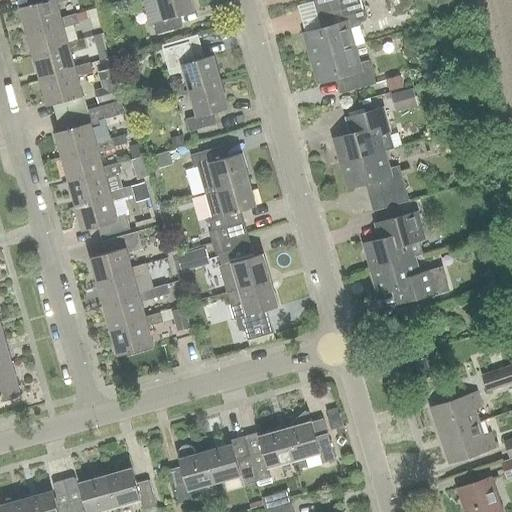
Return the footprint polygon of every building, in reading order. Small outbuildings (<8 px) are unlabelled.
[(20,8),(27,33),(62,23),(61,19),(56,4),(70,0),(29,0),(31,5),(20,8)] [(191,0),(144,0),(151,23),(153,22),(156,34),(182,27),(178,15),(194,10),(191,0)] [(360,0),(313,0),(321,27),(305,31),(312,57),(353,44),(363,42),(358,24),(359,24),(358,19),(365,17),(360,0)] [(27,33),(34,57),(68,47),(67,43),(76,41),(72,27),(79,25),(78,22),(87,19),(85,12),(61,19),(62,23),(27,33)] [(190,90),(220,81),(213,55),(202,58),(195,35),(164,44),(171,71),(184,68),(190,90)] [(34,57),(40,81),(75,71),(75,68),(70,53),(86,49),(83,39),(76,41),(67,43),(68,47),(34,57)] [(353,44),(312,57),(319,80),(335,76),(339,91),(376,81),(369,58),(358,61),(353,44)] [(75,71),(40,81),(48,106),(83,96),(78,78),(93,73),(90,64),(75,68),(75,71)] [(119,96),(113,76),(101,79),(103,87),(97,89),(100,101),(119,96)] [(220,81),(190,90),(197,116),(186,118),(189,130),(216,123),(213,112),(228,108),(220,81)] [(415,85),(393,92),(399,110),(421,103),(415,85)] [(98,147),(97,144),(92,129),(101,127),(99,119),(125,112),(121,101),(90,110),(92,119),(87,121),(87,123),(55,132),(62,157),(98,147)] [(342,163),(383,151),(394,148),(388,130),(390,129),(383,105),(346,116),(350,131),(334,136),(342,163)] [(62,157),(69,182),(104,171),(104,168),(99,154),(115,149),(114,148),(128,144),(125,135),(97,144),(98,147),(62,157)] [(206,191),(248,180),(240,153),(225,158),(221,146),(192,154),(195,167),(199,166),(206,191)] [(169,151),(156,155),(160,168),(173,164),(169,151)] [(383,151),(342,163),(349,186),(365,181),(373,209),(409,199),(399,162),(387,166),(383,151)] [(133,159),(131,160),(137,180),(149,176),(143,156),(133,159)] [(122,174),(121,173),(119,164),(104,168),(104,171),(69,182),(76,206),(111,196),(111,192),(106,178),(122,174)] [(248,180),(206,191),(214,217),(208,219),(211,231),(243,222),(240,211),(255,206),(248,180)] [(111,196),(76,206),(84,231),(99,227),(102,237),(130,229),(126,215),(118,218),(113,202),(128,198),(125,188),(111,192),(111,196)] [(169,201),(158,204),(161,215),(172,212),(169,201)] [(372,267),(413,257),(425,254),(421,242),(427,240),(420,218),(415,220),(413,211),(377,221),(381,237),(365,242),(372,267)] [(211,231),(207,232),(211,244),(246,234),(243,222),(211,231)] [(134,272),(132,268),(128,254),(143,250),(138,232),(103,242),(106,253),(90,258),(97,283),(134,272)] [(176,239),(168,241),(172,254),(180,252),(176,239)] [(217,267),(224,293),(269,281),(262,255),(253,257),(250,245),(216,255),(220,267),(217,267)] [(209,265),(205,247),(177,254),(181,271),(209,265)] [(413,257),(372,267),(378,291),(395,286),(400,302),(449,288),(443,265),(417,272),(413,257)] [(140,296),(139,293),(135,278),(150,274),(147,264),(132,268),(134,272),(97,283),(104,306),(140,296)] [(269,281),(224,293),(232,321),(234,321),(237,334),(243,332),(245,341),(271,334),(265,310),(277,307),(269,281)] [(147,320),(146,317),(142,303),(157,299),(154,289),(139,293),(140,296),(104,306),(111,330),(147,320)] [(419,315),(416,304),(401,309),(404,319),(419,315)] [(177,332),(190,328),(184,308),(171,312),(177,332)] [(147,320),(111,330),(118,355),(154,345),(149,327),(164,323),(161,312),(146,317),(147,320)] [(0,369),(12,366),(5,341),(0,342),(0,369)] [(15,398),(13,391),(19,390),(12,366),(0,369),(0,395),(1,395),(3,402),(15,398)] [(488,392),(511,383),(511,373),(510,367),(483,376),(488,392)] [(441,436),(480,422),(475,409),(481,408),(476,394),(432,409),(441,436)] [(286,429),(295,460),(298,470),(308,467),(305,457),(320,453),(323,464),(336,460),(324,419),(312,422),(309,412),(305,411),(294,422),(296,427),(286,429)] [(480,422),(441,436),(450,463),(494,448),(489,433),(484,435),(480,422)] [(286,429),(246,441),(258,482),(259,486),(273,482),(268,467),(295,460),(286,429)] [(206,451),(215,482),(240,475),(243,486),(258,482),(246,441),(246,440),(233,444),(206,451)] [(190,489),(215,482),(206,451),(196,454),(194,449),(193,447),(191,446),(189,445),(187,444),(185,445),(183,446),(181,447),(180,449),(179,451),(179,453),(182,466),(170,469),(180,503),(193,500),(190,489)] [(511,478),(511,458),(501,463),(507,480),(511,478)] [(107,475),(116,506),(141,499),(144,509),(157,506),(149,479),(138,483),(133,467),(107,475)] [(100,511),(116,506),(107,475),(81,482),(85,498),(71,502),(74,511),(100,511)] [(465,511),(501,511),(490,479),(458,489),(465,511)] [(74,511),(71,502),(57,506),(53,490),(27,498),(30,511),(74,511)] [(30,511),(27,498),(0,505),(2,511),(30,511)] [(268,511),(294,511),(291,503),(268,509),(268,511)]
